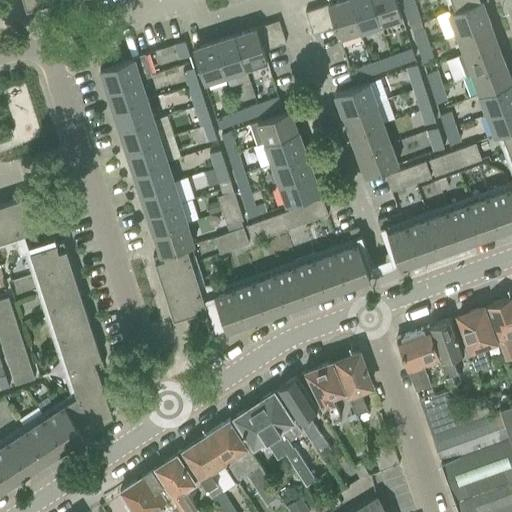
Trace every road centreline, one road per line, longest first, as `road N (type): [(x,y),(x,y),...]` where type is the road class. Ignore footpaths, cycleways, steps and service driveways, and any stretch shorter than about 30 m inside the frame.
road 1 (residential): [(395,301),(286,2)]
road 2 (residential): [(167,417),(82,161)]
road 3 (tertiary): [(167,417),(283,343),(365,311)]
road 4 (unclassified): [(438,511),(365,311)]
road 5 (tertiary): [(22,511),(167,417)]
road 6 (residential): [(47,52),(187,2)]
road 7 (residential): [(187,2),(198,32),(286,2)]
road 8 (tertiary): [(395,301),(511,259)]
